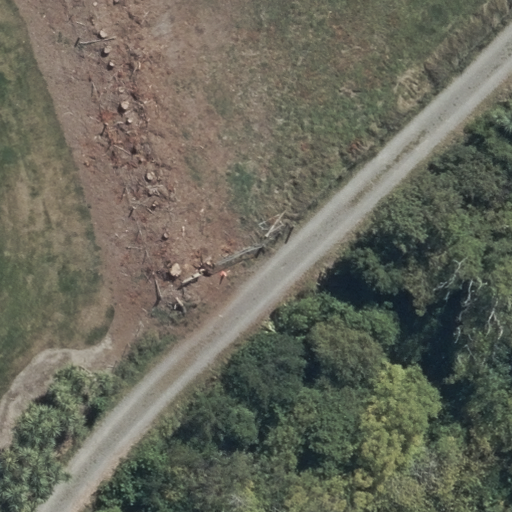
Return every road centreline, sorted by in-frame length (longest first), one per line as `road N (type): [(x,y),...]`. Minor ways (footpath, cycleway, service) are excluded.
road 1 (residential): [(437,511),(402,326),(312,243)]
road 2 (residential): [(511,50),(312,243)]
